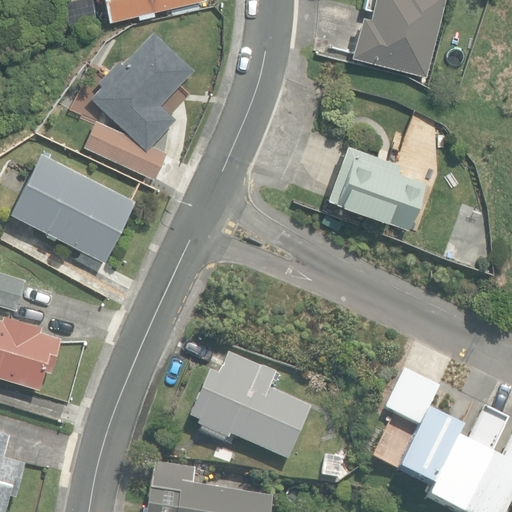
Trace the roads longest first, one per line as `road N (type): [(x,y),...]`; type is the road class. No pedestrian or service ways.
road 1 (residential): [(511,357),(201,202)]
road 2 (unclassified): [(81,511),(101,418),(201,202)]
road 3 (unclassified): [(201,202),(261,77),(268,0)]
